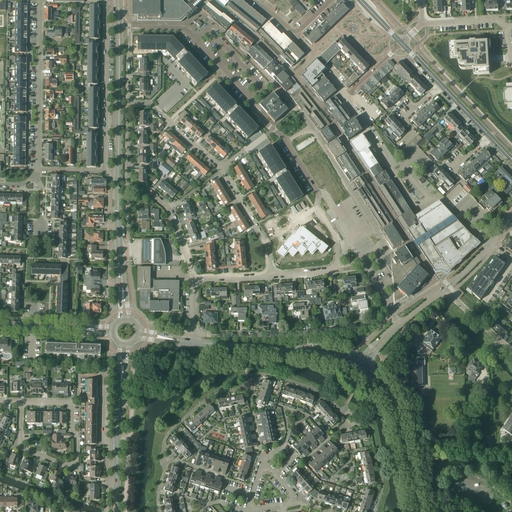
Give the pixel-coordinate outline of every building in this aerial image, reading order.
[(164,22),(181,22),(186,18),(187,19),(188,20),(195,13),(197,10),(195,8),(199,4),(203,1),(203,0),(202,0),(191,0),(189,2),(190,2),(186,5),(186,6),(180,0),(132,0),(132,5),(132,10),(132,11),(132,15),(132,16),(137,16),(137,22),(159,22),(164,22)] [(231,0),(225,8),(234,15),(242,4),(244,2),(241,0),(231,0)] [(332,12),(339,20),(348,11),(347,10),(349,7),(341,0),(338,0),(329,9),(332,12),(332,13),(332,12)] [(248,26),(257,16),(258,14),(244,2),(242,4),(234,15),(248,26)] [(233,22),(223,14),(222,15),(207,3),(205,5),(205,6),(201,10),(211,18),(210,19),(225,32),(233,22)] [(301,16),(306,12),(299,5),(295,10),(301,16)] [(98,8),(98,6),(90,6),(90,39),(84,39),(84,44),(89,45),(88,85),(97,85),(97,81),(96,81),(96,75),(97,75),(97,68),(96,67),(96,62),(97,62),(97,54),(96,54),(96,49),(97,49),(97,44),(96,44),(96,42),(95,42),(95,39),(99,39),(99,35),(98,35),(98,30),(99,30),(99,22),(98,22),(98,16),(99,16),(99,8),(98,8)] [(330,28),(339,20),(332,12),(332,13),(323,21),(330,28)] [(248,26),(256,33),(266,20),(258,14),(257,16),(248,26)] [(321,37),(330,28),(323,21),(314,30),(321,37)] [(268,22),(267,23),(258,32),(267,41),(266,42),(279,55),(292,43),(283,34),(281,35),(268,22)] [(238,28),(234,24),(227,33),(229,35),(231,33),(233,34),(238,28)] [(61,38),(61,28),(55,28),(55,31),(47,31),(47,32),(47,36),(47,37),(55,37),(55,38),(61,38)] [(235,40),(242,31),(238,28),(233,34),(228,39),(233,43),(235,40)] [(312,45),(321,37),(314,30),(307,36),(304,33),(302,35),(312,45)] [(239,44),(246,35),(242,31),(235,40),(239,44)] [(247,53),(255,45),(253,47),(251,46),(254,42),(246,35),(239,44),(237,46),(246,54),(247,53)] [(138,37),(137,51),(166,52),(197,85),(207,75),(203,70),(201,71),(171,39),(151,39),(151,37),(138,37)] [(328,62),(347,44),(342,40),(341,41),(340,40),(336,44),(334,43),(316,60),(319,64),(323,67),(328,62)] [(471,41),(452,42),(452,43),(453,50),(452,50),(452,51),(453,51),(453,57),(453,58),(458,58),(459,60),(458,60),(458,61),(458,62),(459,62),(459,65),(465,65),(465,69),(473,69),(473,73),(482,72),(489,71),(489,72),(488,40),(482,41),(481,41),(480,42),(479,43),(476,43),(476,41),(475,41),(473,41),(471,41)] [(304,55),(297,48),(292,43),(279,55),(283,59),(285,61),(291,67),(304,55)] [(252,59),(261,49),(256,44),(255,45),(247,53),(246,54),(252,59)] [(333,66),(351,49),(347,44),(328,62),(333,66)] [(259,66),(268,56),(261,49),(252,59),(259,66)] [(337,71),(355,53),(351,49),(333,66),(337,71)] [(341,75),(360,58),(355,53),(337,71),(341,75)] [(149,60),(149,56),(144,56),(144,59),(140,59),(140,66),(147,66),(147,60),(149,60)] [(263,70),(273,61),(268,56),(259,66),(263,70)] [(345,80),(364,62),(360,58),(341,75),(345,80)] [(305,73),(301,76),(311,88),(322,79),(324,78),(321,74),(326,69),(323,67),(319,64),(317,62),(316,60),(304,71),(305,73)] [(395,66),(393,64),(390,60),(389,61),(390,61),(387,62),(385,65),(382,68),(382,67),(382,68),(387,73),(392,69),(395,66)] [(269,75),(279,66),(278,65),(277,66),(276,65),(276,64),(274,61),(273,62),(264,70),(269,75)] [(407,82),(413,76),(411,74),(412,73),(409,71),(401,62),(400,61),(395,66),(392,69),(395,72),(403,81),(405,80),(407,82)] [(367,69),(368,67),(364,62),(345,80),(342,83),(347,89),(367,70),(367,69)] [(147,66),(140,66),(140,72),(143,72),(143,76),(149,76),(149,66),(147,66)] [(274,80),(283,71),(279,66),(269,75),(274,80)] [(380,80),(387,73),(382,68),(380,69),(378,72),(377,72),(378,72),(375,75),(375,74),(375,75),(380,80)] [(280,86),(289,78),(283,71),(274,80),(280,86)] [(373,88),(380,80),(375,75),(372,77),(370,79),(368,82),(367,81),(367,82),(373,88)] [(149,79),(149,76),(143,76),(143,79),(140,79),(139,86),(147,86),(149,86),(149,79)] [(415,89),(421,83),(416,77),(415,78),(413,76),(407,82),(409,84),(410,83),(415,89)] [(285,92),(295,84),(290,77),(289,78),(280,86),(285,92)] [(322,79),(311,88),(323,102),(333,94),(336,92),(324,78),(322,79)] [(56,88),(56,80),(46,79),(46,88),(56,88)] [(369,91),(373,88),(367,82),(365,84),(363,86),(360,89),(365,95),(368,92),(369,92),(369,91)] [(421,83),(415,89),(421,95),(427,89),(426,89),(421,83)] [(216,85),(206,95),(247,139),(258,129),(253,124),(252,125),(220,90),(221,89),(216,85)] [(147,92),(147,86),(139,86),(139,92),(143,92),(143,96),(149,96),(149,92),(147,92)] [(398,99),(403,94),(397,88),(395,86),(390,91),(392,93),(398,99)] [(87,167),(95,168),(95,165),(96,165),(96,157),(95,157),(95,151),(96,151),(96,143),(95,143),(95,138),(96,138),(96,134),(95,134),(95,132),(94,130),(94,129),(98,129),(98,125),(97,125),(97,119),(98,119),(98,111),(97,111),(97,106),(98,106),(98,98),(97,98),(97,92),(98,92),(98,88),(89,88),(89,129),(83,128),(83,134),(87,134),(87,167)] [(298,107),(307,100),(299,89),(290,96),(298,107)] [(53,100),(53,93),(53,91),(46,91),(46,93),(45,93),(45,100),(53,100)] [(288,110),(280,102),(279,103),(278,102),(280,100),(273,93),(259,105),(267,114),(266,114),(274,123),(278,119),(288,110)] [(392,104),(398,99),(392,93),(387,98),(392,104)] [(332,112),(341,105),(335,96),(325,103),(332,112)] [(384,96),(379,101),(381,103),(387,109),(392,104),(387,98),(384,96)] [(307,117),(315,110),(307,100),(298,107),(301,111),(302,110),(307,117)] [(428,107),(433,113),(439,108),(433,102),(428,107)] [(348,114),(342,106),(341,105),(332,112),(339,121),(348,114)] [(428,118),(433,113),(428,107),(422,112),(428,118)] [(323,116),(320,117),(315,110),(307,117),(312,124),(321,118),(321,117),(323,116)] [(51,119),(54,119),(56,119),(57,118),(57,116),(57,115),(54,115),(54,111),(45,111),(45,119),(51,119)] [(183,111),(179,115),(183,118),(180,121),(185,126),(190,121),(191,119),(192,118),(187,114),(183,111)] [(423,123),(428,118),(422,112),(417,117),(423,123)] [(448,125),(454,119),(449,113),(445,117),(443,115),(439,118),(439,119),(441,121),(443,119),(448,125)] [(348,114),(339,121),(342,125),(351,118),(348,114)] [(391,115),(384,121),(389,126),(388,128),(396,121),(391,115)] [(318,131),(327,124),(329,123),(323,116),(321,117),(321,118),(312,124),(318,131)] [(418,128),(423,123),(417,117),(412,121),(414,124),(413,125),(416,129),(417,129),(416,129),(418,127),(418,128)] [(346,124),(340,128),(344,134),(348,141),(354,136),(355,135),(361,131),(357,125),(357,124),(353,118),(346,123),(346,124)] [(190,121),(185,126),(190,130),(194,125),(196,123),(191,119),(190,121)] [(455,134),(461,128),(459,126),(460,125),(460,124),(460,125),(454,119),(448,125),(454,130),(453,132),(455,134)] [(54,123),(54,121),(47,121),(47,123),(45,123),(45,131),(52,131),(52,129),(54,129),(54,123)] [(393,133),(400,126),(396,121),(389,126),(388,128),(393,133)] [(194,125),(190,130),(195,134),(199,129),(194,125)] [(323,138),(332,132),(328,126),(319,132),(323,138)] [(400,126),(393,133),(394,132),(399,137),(405,131),(400,126)] [(463,140),(469,135),(464,129),(463,130),(461,128),(455,134),(457,136),(458,135),(463,140)] [(203,133),(199,129),(195,134),(199,138),(204,133),(203,133)] [(168,141),(173,135),(168,131),(166,133),(163,131),(159,135),(162,138),(163,136),(168,141)] [(323,138),(327,143),(336,137),(332,132),(323,138)] [(206,140),(205,141),(210,145),(214,140),(215,139),(210,135),(210,134),(209,133),(204,138),(206,140)] [(173,145),(178,140),(173,135),(168,141),(173,145)] [(362,135),(358,137),(358,138),(352,142),(351,142),(350,143),(357,153),(358,152),(359,154),(368,149),(370,147),(362,135)] [(469,135),(463,140),(469,146),(472,143),(473,144),(473,143),(475,140),(469,135)] [(335,160),(345,153),(346,153),(344,150),(343,147),(342,146),(340,144),(340,143),(337,140),(337,139),(336,139),(330,143),(325,146),(335,160)] [(178,149),(182,144),(178,140),(173,145),(178,149)] [(219,144),(214,140),(210,145),(214,149),(221,143),(220,142),(219,144)] [(447,152),(452,146),(447,140),(441,145),(447,152)] [(223,148),(225,146),(221,143),(214,149),(219,154),(224,149),(223,148)] [(182,153),(187,148),(182,144),(178,149),(182,153)] [(442,156),(447,152),(441,145),(436,150),(442,156)] [(270,146),(258,153),(273,177),(275,181),(290,205),(302,197),(299,191),(297,192),(294,187),(295,186),(295,185),(293,186),(290,181),(291,180),(291,179),(290,180),(286,175),(288,174),(287,173),(286,174),(283,170),(285,169),(283,170),(280,164),(281,163),(279,164),(276,158),(277,157),(276,157),(272,152),(274,151),(270,146)] [(67,151),(64,151),(64,157),(67,157),(67,165),(73,165),(73,149),(69,149),(67,149),(67,151)] [(224,149),(219,154),(224,158),(226,156),(228,158),(232,153),(230,151),(228,153),(224,149)] [(364,162),(373,156),(368,149),(359,154),(359,155),(364,162)] [(437,161),(442,156),(436,150),(431,155),(437,161)] [(484,150),(479,155),(487,164),(489,161),(487,159),(490,156),(490,157),(490,156),(484,150)] [(184,170),(195,158),(190,154),(189,154),(188,153),(183,158),(185,160),(186,159),(190,163),(187,167),(185,166),(183,168),(184,170)] [(339,168),(350,161),(351,161),(350,160),(349,160),(350,159),(348,157),(348,156),(346,154),(346,153),(345,153),(335,160),(334,160),(339,168)] [(479,155),(474,160),(482,168),(487,164),(479,155)] [(369,170),(378,164),(373,156),(364,162),(369,170)] [(172,168),(176,163),(170,158),(166,162),(172,168)] [(193,169),(200,162),(195,158),(184,170),(186,171),(188,169),(189,169),(191,167),(193,169)] [(474,160),(469,165),(475,171),(475,172),(477,170),(478,172),(482,168),(474,160)] [(339,168),(349,182),(359,175),(360,175),(360,174),(360,175),(357,171),(358,171),(357,171),(355,168),(355,167),(353,164),(351,162),(350,161),(339,168)] [(194,178),(204,166),(200,162),(193,169),(198,174),(193,178),(194,178)] [(378,164),(369,170),(379,186),(381,185),(389,180),(388,180),(390,179),(384,171),(383,172),(378,164)] [(236,174),(243,170),(240,165),(233,169),(236,174)] [(470,176),(475,171),(469,165),(464,170),(470,176)] [(204,166),(194,178),(196,180),(201,175),(206,179),(209,175),(207,173),(209,171),(204,166)] [(437,179),(444,172),(439,167),(432,174),(437,179)] [(511,183),(511,178),(501,168),(498,171),(497,170),(494,173),(506,185),(501,190),(506,195),(511,189),(511,185),(511,184),(511,183)] [(240,180),(246,176),(243,170),(236,174),(240,180)] [(464,181),(470,176),(464,170),(459,175),(464,181)] [(443,183),(449,177),(444,172),(437,179),(438,178),(443,183)] [(243,186),(250,182),(246,176),(240,180),(243,186)] [(91,185),(86,185),(86,187),(95,187),(95,186),(106,186),(106,179),(103,179),(103,177),(96,177),(96,179),(91,179),(91,185)] [(358,189),(356,191),(357,191),(367,184),(366,184),(361,177),(360,177),(353,182),(358,189)] [(449,177),(443,183),(448,188),(454,182),(449,177)] [(214,189),(220,185),(217,179),(210,183),(214,189)] [(393,209),(404,202),(390,180),(389,181),(389,180),(381,185),(382,186),(380,187),(393,209)] [(163,190),(167,185),(163,181),(158,186),(163,190)] [(250,182),(243,186),(247,191),(253,188),(250,182)] [(357,191),(361,198),(371,192),(368,188),(369,188),(367,184),(357,191)] [(168,194),(172,189),(167,185),(163,190),(168,194)] [(217,195),(224,191),(220,185),(214,189),(217,195)] [(496,198),(501,193),(493,185),(489,188),(491,190),(484,197),(486,199),(483,202),(479,205),(483,210),(485,208),(489,211),(492,214),(491,213),(493,212),(493,211),(502,203),(496,198)] [(446,192),(440,187),(437,189),(443,195),(446,192)] [(172,189),(168,194),(173,198),(177,193),(172,189)] [(221,200),(227,196),(224,191),(217,195),(221,200)] [(361,198),(364,202),(374,196),(371,192),(361,198)] [(251,202),(258,198),(254,193),(248,197),(251,202)] [(227,196),(221,200),(224,206),(231,202),(227,196)] [(364,202),(366,206),(376,200),(374,196),(364,202)] [(255,208),(261,204),(258,198),(251,202),(255,208)] [(184,211),(191,208),(188,202),(190,202),(189,199),(184,201),(185,204),(182,205),(184,211)] [(366,206),(369,210),(379,203),(376,200),(366,206)] [(411,234),(410,235),(414,242),(453,217),(448,212),(447,211),(438,201),(422,211),(421,212),(423,216),(419,218),(417,215),(414,217),(419,225),(415,228),(414,226),(409,230),(411,234)] [(399,217),(410,210),(404,202),(393,209),(399,217)] [(369,210),(376,221),(386,215),(383,211),(379,203),(369,210)] [(258,214),(264,210),(261,204),(255,208),(258,214)] [(232,215),(238,211),(235,205),(228,209),(232,215)] [(191,208),(184,211),(186,217),(189,216),(190,219),(195,217),(194,214),(193,215),(191,208)] [(138,212),(138,220),(141,220),(141,230),(149,230),(149,225),(145,225),(146,220),(148,220),(148,212),(148,209),(144,209),(144,212),(138,212)] [(152,220),(152,228),(162,228),(162,220),(158,220),(159,210),(151,209),(150,214),(154,215),(154,220),(152,220)] [(264,210),(258,214),(261,219),(268,215),(264,210)] [(401,224),(413,216),(410,210),(399,217),(398,218),(398,219),(399,218),(399,219),(401,220),(401,221),(400,221),(400,222),(401,224)] [(235,221),(242,216),(238,211),(232,215),(235,221)] [(391,222),(388,219),(388,218),(386,215),(376,221),(381,228),(391,222)] [(103,223),(103,216),(86,216),(86,219),(82,219),(82,226),(86,226),(94,227),(94,223),(103,223)] [(239,226),(245,222),(242,216),(235,221),(239,226)] [(413,216),(401,224),(406,230),(405,231),(406,231),(407,230),(410,235),(411,234),(409,230),(414,226),(415,228),(419,225),(414,217),(413,216)] [(460,262),(462,260),(478,244),(456,220),(448,225),(448,226),(422,243),(421,243),(418,246),(418,245),(417,246),(435,273),(437,272),(439,272),(442,272),(444,273),(446,275),(457,264),(459,261),(460,262)] [(188,231),(195,228),(194,228),(198,227),(197,224),(194,226),(192,222),(186,225),(188,231)] [(245,222),(239,226),(242,232),(249,228),(245,222)] [(384,239),(398,230),(395,225),(395,226),(392,222),(391,222),(381,228),(381,229),(379,230),(384,239)] [(320,243),(301,226),(300,227),(293,235),(292,234),(282,247),(282,246),(277,253),(283,258),(288,253),(293,257),(297,252),(303,256),(307,251),(312,255),(316,250),(322,254),(327,248),(321,242),(320,243)] [(190,237),(197,234),(195,228),(188,231),(190,237)] [(387,242),(388,242),(400,234),(398,230),(384,239),(387,242)] [(197,234),(190,237),(192,243),(199,240),(197,234)] [(387,242),(389,246),(392,250),(396,248),(405,241),(400,234),(388,242),(387,242)] [(161,242),(160,240),(151,240),(151,239),(142,239),(142,264),(155,264),(155,265),(166,265),(166,264),(165,264),(165,263),(165,261),(165,259),(165,258),(165,256),(165,255),(165,253),(164,251),(164,249),(163,248),(163,245),(162,244),(161,243),(161,242)] [(244,248),(243,242),(241,242),(241,239),(234,240),(235,249),(244,248)] [(205,252),(214,251),(213,248),(214,248),(218,243),(218,241),(207,243),(208,246),(205,246),(205,252)] [(392,274),(394,304),(405,297),(407,299),(414,291),(413,290),(416,289),(421,283),(423,285),(424,283),(426,281),(426,278),(428,276),(424,272),(406,245),(404,247),(404,246),(395,252),(395,251),(398,248),(393,252),(382,259),(392,274)] [(96,246),(87,246),(87,253),(91,253),(91,259),(102,259),(102,252),(95,252),(95,246),(96,246)] [(472,282),(467,289),(472,292),(472,293),(473,294),(480,300),(486,292),(484,291),(489,285),(491,287),(494,282),(492,281),(497,273),(499,274),(505,264),(496,258),(490,267),(488,266),(482,275),(480,274),(474,283),(472,282)] [(226,266),(227,269),(246,266),(245,260),(236,261),(237,264),(231,264),(231,262),(230,262),(229,262),(227,262),(227,266),(226,266)] [(217,263),(207,265),(207,271),(227,269),(226,266),(225,262),(222,263),(222,266),(218,267),(217,263)] [(56,314),(65,314),(66,286),(65,286),(65,284),(67,284),(68,266),(60,265),(60,268),(58,268),(58,267),(31,266),(31,265),(31,275),(60,276),(60,284),(57,284),(56,314)] [(179,284),(179,281),(154,281),(150,281),(150,268),(137,268),(137,289),(139,289),(139,298),(139,302),(139,305),(139,306),(140,307),(140,308),(141,309),(143,310),(144,310),(149,310),(149,312),(150,312),(151,312),(168,312),(168,309),(171,309),(171,311),(172,311),(179,311),(179,310),(179,309),(179,306),(179,305),(179,304),(179,301),(179,299),(179,298),(179,296),(179,292),(179,290),(179,284)] [(85,283),(94,283),(94,279),(100,279),(100,271),(91,270),(91,275),(86,275),(86,279),(85,279),(85,283)] [(355,277),(348,278),(350,288),(356,287),(356,284),(355,277)] [(314,282),(315,289),(316,293),(319,292),(319,290),(323,289),(323,288),(324,288),(323,281),(314,282)] [(307,290),(315,289),(314,282),(306,283),(307,290)] [(94,283),(85,283),(85,287),(83,287),(83,290),(91,291),(91,295),(99,296),(100,287),(94,286),(94,283)] [(292,287),(291,284),(283,285),(284,295),(292,294),(295,294),(295,287),(292,287)] [(276,296),(284,295),(283,285),(275,286),(276,293),(276,296)] [(259,287),(251,287),(252,299),(252,295),(256,295),(256,296),(259,296),(259,294),(262,294),(262,290),(259,291),(259,287)] [(219,296),(219,289),(214,289),(214,288),(211,288),(211,289),(210,289),(210,290),(206,290),(206,297),(210,297),(210,298),(215,297),(219,296)] [(219,289),(219,296),(220,296),(221,300),(227,299),(228,299),(228,298),(227,295),(226,295),(226,293),(227,293),(228,290),(226,291),(226,289),(223,289),(223,288),(220,288),(220,289),(219,289)] [(365,301),(365,298),(364,296),(350,298),(351,303),(358,302),(359,310),(368,309),(366,301),(365,301)] [(300,312),(300,319),(308,319),(307,309),(310,309),(310,306),(304,306),(304,303),(292,304),(293,307),(292,307),(293,313),(294,313),(295,313),(295,312),(300,312)] [(101,313),(101,312),(102,311),(102,309),(101,309),(101,304),(86,304),(86,315),(92,316),(92,313),(101,313)] [(333,307),(333,304),(328,305),(329,307),(324,308),(324,312),(323,312),(324,316),(325,316),(325,319),(331,319),(331,318),(335,317),(335,318),(340,317),(338,306),(333,307)] [(273,309),(273,306),(258,306),(258,307),(261,310),(261,316),(268,316),(268,324),(276,324),(276,309),(273,309)] [(247,312),(247,309),(245,309),(231,308),(230,314),(237,314),(237,321),(245,321),(245,314),(245,312),(247,312)] [(214,323),(214,313),(203,313),(203,323),(214,323)] [(495,329),(503,320),(501,318),(498,322),(496,320),(491,326),(495,329)] [(504,324),(506,322),(503,320),(495,329),(498,332),(503,326),(504,324)] [(503,326),(498,332),(502,335),(507,329),(503,326)] [(441,338),(430,331),(427,335),(426,335),(424,337),(425,338),(421,344),(424,346),(426,345),(428,346),(427,348),(432,351),(436,345),(436,346),(439,342),(438,342),(440,338),(441,339),(441,338)] [(10,352),(11,342),(7,342),(7,340),(0,339),(0,349),(3,349),(3,351),(10,352)] [(79,344),(79,343),(76,343),(76,344),(44,343),(44,354),(76,355),(76,360),(84,360),(84,359),(84,355),(100,356),(101,345),(79,344)] [(479,364),(480,363),(474,359),(471,363),(470,362),(467,367),(473,370),(471,373),(472,373),(470,376),(475,379),(479,374),(477,373),(481,367),(481,365),(479,364)] [(17,377),(17,383),(10,383),(10,392),(18,392),(18,390),(24,391),(24,381),(21,381),(21,377),(17,377)] [(30,385),(30,394),(43,394),(43,389),(47,389),(47,379),(43,379),(43,382),(30,382),(30,385)] [(55,390),(55,393),(61,393),(61,383),(61,380),(55,380),(55,383),(52,383),(52,390),(55,390)] [(98,404),(98,399),(96,399),(97,380),(85,380),(84,399),(82,399),(82,404),(86,404),(86,407),(85,406),(84,445),(96,445),(97,407),(95,407),(95,404),(98,404)] [(271,383),(264,380),(262,386),(270,389),(270,386),(273,387),(275,382),(272,381),(271,383)] [(61,383),(61,393),(67,393),(67,390),(71,390),(71,383),(61,383)] [(268,395),(270,389),(262,386),(260,392),(268,395)] [(288,396),(290,389),(284,387),(282,395),(288,396)] [(294,398),(296,391),(290,389),(288,396),(294,398)] [(300,400),(302,393),(296,391),(294,398),(300,400)] [(266,401),(268,395),(260,392),(258,398),(266,401)] [(306,402),(308,395),(302,393),(300,400),(306,402)] [(308,395),(306,402),(308,403),(312,406),(317,399),(314,397),(314,396),(308,395)] [(236,397),(237,405),(243,403),(244,405),(247,404),(246,397),(242,398),(242,396),(236,397)] [(263,409),(266,401),(258,398),(256,404),(257,404),(256,407),(263,409)] [(217,409),(225,407),(223,399),(217,401),(217,402),(214,403),(217,409)] [(320,412),(326,406),(322,402),(318,400),(315,406),(320,412)] [(204,409),(210,415),(216,410),(213,404),(210,406),(209,405),(204,409)] [(325,416),(331,411),(326,406),(320,412),(325,416)] [(205,419),(210,415),(204,409),(200,413),(205,419)] [(329,421),(335,416),(331,411),(325,416),(329,421)] [(35,423),(35,413),(30,413),(30,412),(26,412),(26,423),(35,423)] [(43,423),(43,412),(39,412),(39,413),(35,413),(35,423),(43,423)] [(51,424),(51,413),(47,413),(47,412),(43,412),(43,423),(51,424)] [(60,412),(56,412),(56,413),(51,413),(51,424),(60,424),(60,413),(60,412)] [(14,422),(15,419),(9,416),(10,413),(2,413),(0,417),(0,418),(2,420),(1,422),(9,426),(11,421),(14,422)] [(201,423),(205,419),(200,413),(195,417),(201,423)] [(511,436),(511,435),(511,414),(503,429),(511,436)] [(335,416),(329,421),(333,426),(339,420),(335,416)] [(196,428),(201,423),(195,417),(190,422),(196,428)] [(10,432),(7,431),(9,426),(1,422),(0,423),(0,430),(8,435),(10,432)] [(191,432),(196,428),(190,422),(186,426),(191,432)] [(324,440),(323,439),(321,436),(323,435),(316,426),(315,427),(316,428),(313,431),(322,441),(324,440)] [(4,436),(7,438),(8,435),(0,430),(0,440),(2,441),(4,436)] [(320,443),(322,441),(313,431),(309,434),(309,433),(308,434),(315,442),(317,440),(320,443)] [(358,432),(360,440),(369,438),(368,432),(365,433),(364,431),(358,432)] [(314,443),(315,442),(308,434),(309,435),(305,438),(315,448),(317,447),(314,443)] [(58,440),(58,435),(53,435),(52,440),(52,448),(65,448),(65,440),(58,440)] [(174,445),(180,439),(176,435),(170,440),(174,445)] [(313,450),(315,448),(305,438),(302,441),(301,440),(300,440),(308,448),(310,447),(313,450)] [(178,449),(184,444),(180,439),(174,445),(178,449)] [(306,450),(308,448),(300,440),(300,441),(301,442),(298,445),(307,455),(309,453),(306,450)] [(328,448),(335,456),(336,456),(335,454),(338,451),(329,441),(327,443),(330,446),(328,448)] [(257,443),(255,444),(252,444),(252,442),(242,444),(242,445),(243,444),(244,447),(244,448),(245,448),(245,452),(252,452),(251,447),(257,445),(257,443)] [(182,454),(188,449),(184,444),(178,449),(182,454)] [(305,457),(307,455),(298,445),(294,448),(293,447),(300,455),(302,454),(305,457)] [(326,449),(324,447),(323,446),(321,448),(330,458),(334,455),(335,456),(328,448),(326,449)] [(90,456),(99,456),(100,450),(94,450),(94,447),(87,447),(87,450),(90,450),(90,456)] [(327,461),(330,458),(321,448),(319,450),(322,453),(320,455),(328,463),(328,462),(327,461)] [(188,449),(182,454),(186,459),(192,453),(188,449)] [(201,463),(205,453),(204,452),(204,454),(199,452),(195,465),(198,466),(199,462),(201,463)] [(250,457),(252,452),(245,452),(245,455),(244,455),(242,461),(249,464),(251,458),(250,457)] [(359,460),(370,458),(369,452),(361,453),(357,453),(359,460)] [(318,456),(317,454),(316,453),(313,455),(323,465),(326,462),(327,463),(328,463),(320,455),(318,456)] [(16,466),(20,457),(12,454),(9,459),(6,457),(3,464),(9,466),(10,464),(16,466)] [(319,468),(323,465),(313,455),(311,457),(314,460),(313,461),(320,470),(320,469),(319,468)] [(99,461),(99,456),(90,456),(90,461),(87,461),(87,464),(94,464),(94,461),(99,461)] [(211,466),(215,456),(214,456),(214,457),(209,456),(205,469),(208,470),(209,465),(211,466)] [(32,466),(33,462),(24,459),(22,465),(21,465),(18,472),(24,474),(25,470),(32,473),(34,467),(32,466)] [(221,469),(224,459),(223,460),(219,459),(215,472),(217,473),(219,468),(221,469)] [(308,460),(306,462),(315,472),(317,474),(321,471),(320,470),(313,461),(311,463),(309,461),(308,460)] [(248,469),(249,464),(242,461),(240,467),(248,469)] [(94,467),(94,464),(87,464),(86,467),(89,467),(89,472),(99,473),(99,467),(94,467)] [(45,481),(45,480),(48,473),(45,472),(47,468),(40,465),(36,474),(43,477),(42,479),(45,481)] [(170,473),(178,475),(181,476),(182,474),(179,473),(180,469),(180,467),(175,465),(174,467),(172,467),(170,473)] [(246,475),(248,469),(240,467),(238,473),(246,475)] [(194,484),(199,471),(196,470),(195,475),(192,474),(189,484),(190,484),(190,483),(194,484)] [(295,480),(301,474),(297,470),(291,475),(295,480)] [(58,489),(61,480),(58,479),(60,474),(53,471),(49,480),(53,481),(53,482),(55,482),(53,487),(58,489)] [(99,478),(99,473),(89,472),(89,478),(86,478),(86,481),(94,481),(94,478),(99,478)] [(176,481),(178,475),(170,473),(168,479),(176,481)] [(204,487),(208,474),(206,473),(204,478),(202,477),(199,487),(200,487),(200,486),(204,487)] [(244,481),(246,475),(238,473),(236,479),(244,481)] [(299,485),(305,479),(301,474),(295,480),(299,485)] [(214,490),(218,477),(216,476),(214,481),(212,480),(209,490),(209,491),(210,489),(214,490)] [(79,488),(79,480),(76,480),(76,477),(73,477),(71,477),(66,477),(66,485),(76,485),(76,488),(79,488)] [(174,487),(176,481),(168,479),(166,485),(174,487)] [(303,489),(309,484),(305,479),(299,485),(303,489)] [(312,497),(316,491),(313,489),(314,488),(309,484),(303,489),(308,494),(308,493),(312,497)] [(99,493),(99,488),(98,488),(98,485),(85,485),(85,489),(88,489),(88,491),(90,491),(90,500),(98,500),(98,493),(99,493)] [(172,493),(174,487),(166,485),(164,491),(172,493)] [(367,488),(366,489),(364,496),(372,498),(374,492),(373,492),(373,488),(367,488)] [(322,502),(325,494),(319,492),(318,493),(316,491),(312,497),(316,499),(316,500),(322,502)] [(328,504),(331,496),(325,494),(322,502),(328,504)] [(334,506),(337,498),(331,496),(328,504),(334,506)] [(370,504),(372,498),(364,496),(362,502),(370,504)] [(343,500),(340,508),(346,510),(350,499),(344,497),(343,500)] [(340,508),(343,500),(337,498),(334,506),(340,508)] [(368,510),(370,504),(362,502),(360,508),(368,510)] [(39,511),(39,509),(39,508),(39,503),(27,503),(26,511),(39,511)]
